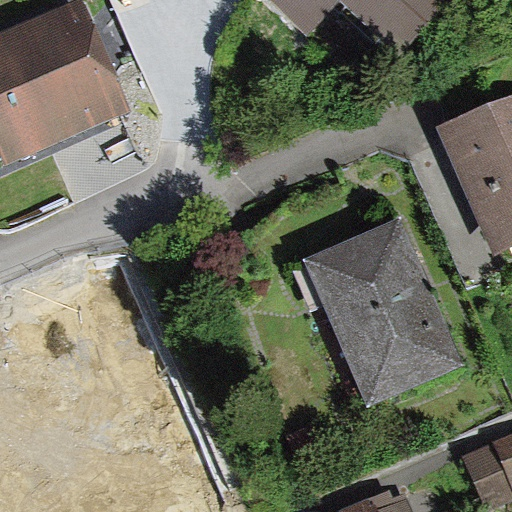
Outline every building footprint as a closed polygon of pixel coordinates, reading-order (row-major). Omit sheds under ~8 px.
[(277,0),(288,9),(295,0),(342,0),(395,45),(434,0),(436,0),(444,6),(448,0),(277,0)] [(101,71),(72,9),(0,41),(0,110),(9,106),(25,140),(92,109),(79,81),(101,71)] [(511,99),(441,133),(495,244),(511,235),(511,99)] [(451,368),(388,221),(300,259),(363,405),(451,368)] [(0,335),(0,507),(56,482),(69,511),(170,511),(179,508),(84,298),(0,335)] [(511,430),(461,454),(485,506),(511,492),(511,430)]
